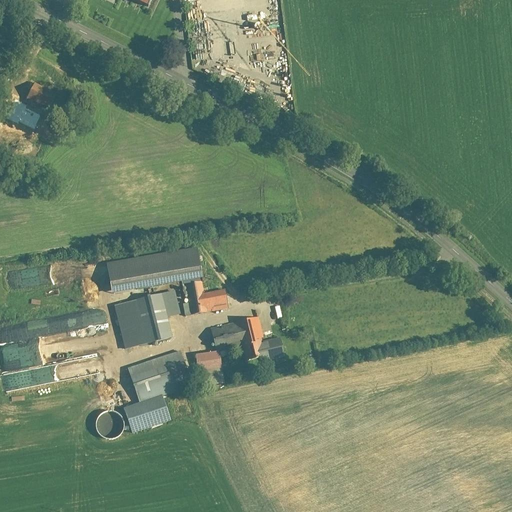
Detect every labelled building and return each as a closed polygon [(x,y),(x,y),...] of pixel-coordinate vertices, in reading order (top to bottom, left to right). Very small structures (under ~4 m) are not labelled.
[(129,0),(147,8),(151,0),(129,0)] [(36,84),(27,102),(51,114),(60,97),(36,84)] [(185,293),(189,327),(217,323),(217,319),(233,317),(229,294),(214,296),(213,289),(185,293)] [(174,343),(169,321),(181,319),(177,296),(117,309),(127,353),(174,343)] [(217,359),(247,352),(250,368),(288,360),(284,340),(268,343),(264,326),(213,338),(217,359)] [(130,370),(139,403),(195,389),(186,355),(130,370)] [(197,365),(199,381),(224,378),(222,362),(197,365)] [(125,416),(133,439),(175,425),(167,402),(125,416)]
